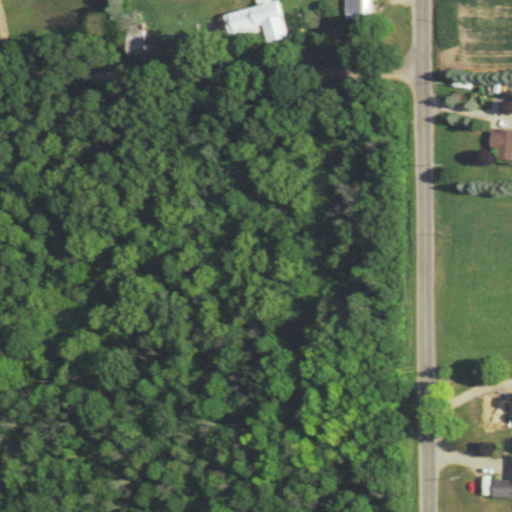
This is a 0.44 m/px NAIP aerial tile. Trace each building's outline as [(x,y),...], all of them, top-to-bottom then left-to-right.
[(225,17),(233,41),(267,29),(272,43),(293,36),(281,0),(274,3),(273,0),(259,0),(261,5),(225,17)] [(350,0),(350,21),(376,21),(376,0),(350,0)] [(147,57),(147,31),(131,31),(131,57),(147,57)] [(511,131),(492,131),(492,146),(502,146),(501,159),(511,159),(511,131)] [(511,480),(497,480),(497,498),(511,498),(511,480)]
